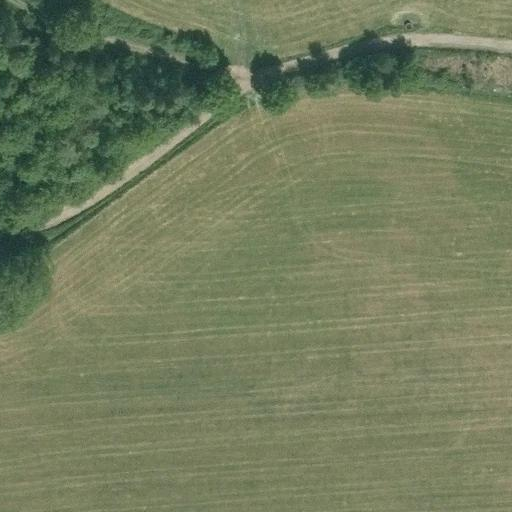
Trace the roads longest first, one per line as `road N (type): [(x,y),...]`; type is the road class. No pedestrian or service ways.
road 1 (track): [(0,1),(27,21),(84,41),(263,81),(436,41),(511,47)]
road 2 (track): [(0,233),(77,207),(242,79)]
